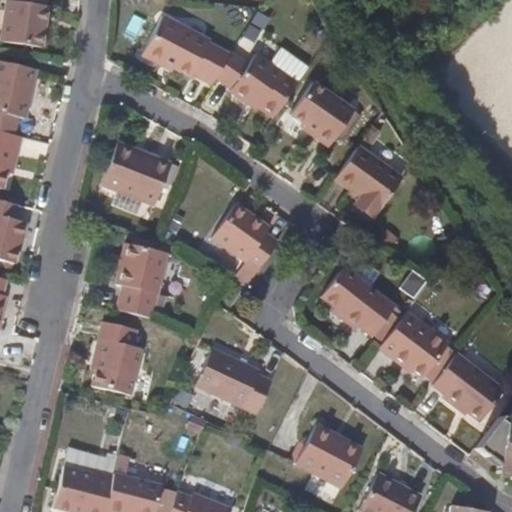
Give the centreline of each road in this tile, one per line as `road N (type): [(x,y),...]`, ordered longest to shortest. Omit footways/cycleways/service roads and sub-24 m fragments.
road 1 (residential): [(87,73),(162,112),(322,222),(274,307),(275,329),(511,508)]
road 2 (residential): [(14,511),(50,354),(49,259),(87,73)]
